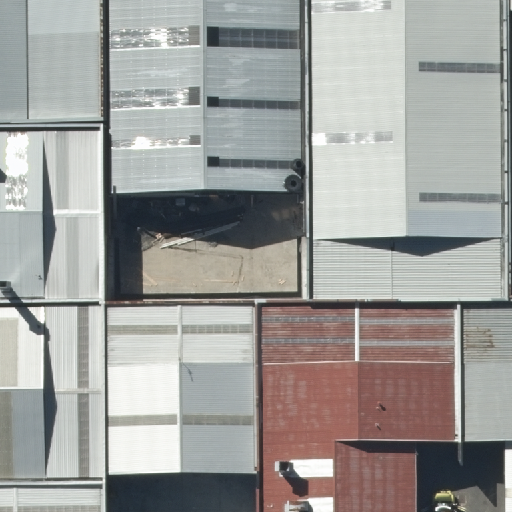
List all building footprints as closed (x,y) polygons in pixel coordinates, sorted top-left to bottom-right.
[(0,0),(0,72),(67,72),(66,0),(0,0)] [(217,247),(272,246),(269,0),(66,0),(67,72),(68,248),(217,247)] [(426,245),(470,245),(468,0),(269,0),(272,246),(426,245)] [(511,244),(511,0),(468,0),(470,245),(511,244)] [(0,72),(0,426),(29,426),(69,426),(68,248),(67,72),(0,72)] [(426,245),(427,387),(466,387),(467,511),(511,511),(511,244),(470,245),(426,245)] [(217,247),(219,509),(218,511),(379,511),(378,387),(427,387),(426,245),(272,246),(217,247)] [(86,494),(86,509),(219,509),(217,247),(68,248),(69,426),(69,494),(86,494)] [(0,426),(0,511),(85,511),(86,509),(86,494),(69,494),(29,494),(29,426),(0,426)]
